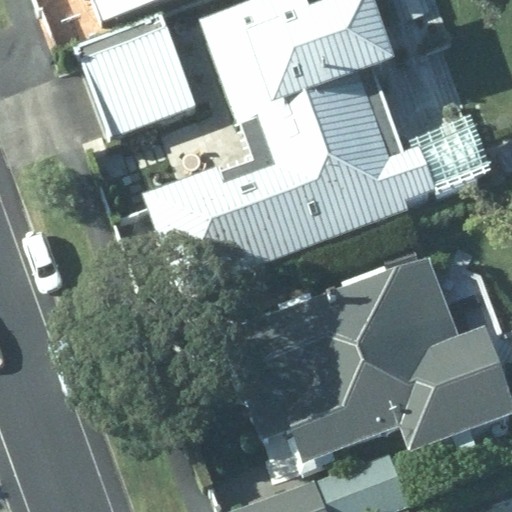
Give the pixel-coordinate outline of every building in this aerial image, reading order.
[(107,31),(196,0),(85,0),(89,7),(98,5),(107,31)] [(190,299),(413,221),(410,212),(445,199),(429,154),(412,161),(385,85),(406,77),(382,7),(371,11),(366,0),(289,0),(207,29),(245,136),(265,129),(282,177),(229,195),(224,179),(157,203),(190,299)] [(182,99),(153,31),(81,62),(112,131),(182,99)] [(298,440),(313,479),(413,444),(421,465),(511,431),(511,378),(498,338),(463,350),(435,271),(226,346),(265,453),(298,440)] [(324,511),(318,493),(261,511),(324,511)]
